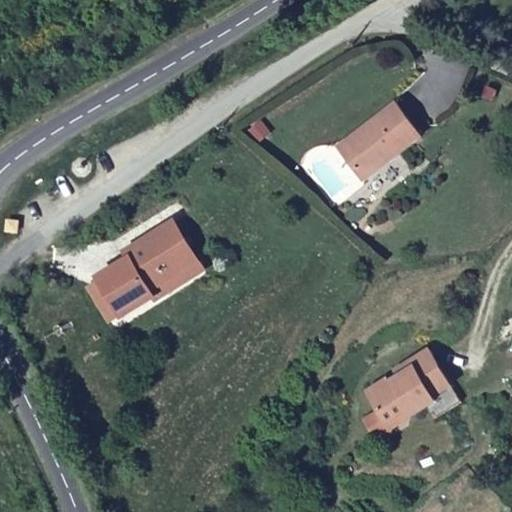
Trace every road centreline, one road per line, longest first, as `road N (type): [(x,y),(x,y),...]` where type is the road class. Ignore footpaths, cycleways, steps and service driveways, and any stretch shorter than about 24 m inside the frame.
road 1 (unclassified): [(0,263),(335,34),(387,8)]
road 2 (secondary): [(0,176),(45,139),(280,0)]
road 3 (secondary): [(77,511),(0,345)]
road 4 (residential): [(387,8),(419,31),(511,69)]
